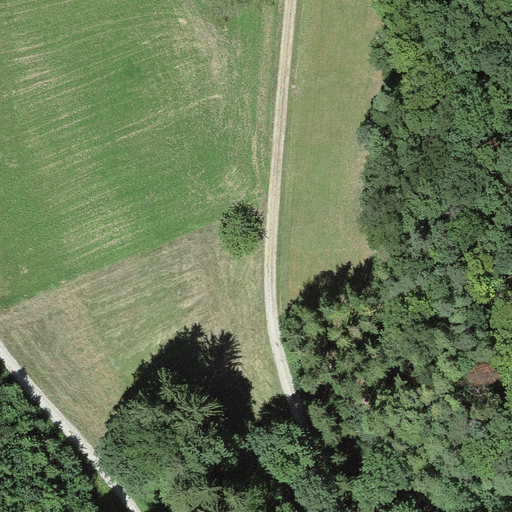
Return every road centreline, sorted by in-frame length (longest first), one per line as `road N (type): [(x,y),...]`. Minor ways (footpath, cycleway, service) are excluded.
road 1 (track): [(331,511),(273,328),(270,240),(293,0)]
road 2 (track): [(0,349),(136,511)]
